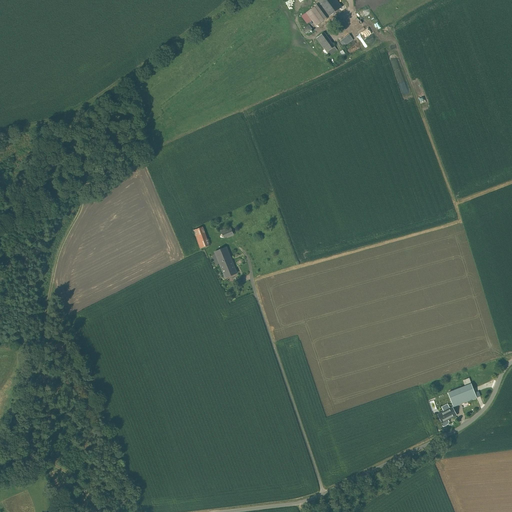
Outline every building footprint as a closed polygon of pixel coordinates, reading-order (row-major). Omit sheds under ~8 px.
[(344,8),(337,0),(316,0),(330,18),(344,8)] [(324,20),(315,6),(306,13),(315,26),(324,20)] [(307,33),(313,28),(310,24),(304,29),(307,33)] [(336,46),(325,33),(317,39),(328,53),(336,46)] [(346,49),(356,44),(351,34),(341,39),(346,49)] [(361,57),(345,65),(347,70),(364,62),(361,57)] [(285,97),(299,92),(296,86),(282,91),(285,97)] [(221,230),(225,238),(235,234),(231,225),(221,230)] [(210,246),(204,226),(195,229),(200,248),(210,246)] [(226,247),(215,252),(218,260),(230,255),(226,247)] [(230,255),(218,260),(223,270),(234,266),(230,255)] [(234,266),(223,270),(226,277),(237,272),(234,266)] [(471,383),(448,392),(454,406),(477,397),(471,383)] [(438,414),(442,422),(457,414),(452,406),(438,414)]
